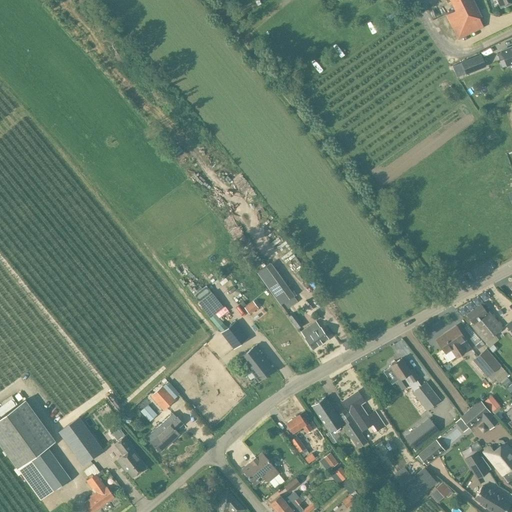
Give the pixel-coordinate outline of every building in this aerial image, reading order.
[(484,27),(470,0),(449,0),(455,10),(446,14),(458,40),(484,27)] [(505,58),(508,65),(511,63),(511,46),(502,51),(497,53),(500,60),(505,58)] [(462,62),(466,73),(485,66),(481,55),(462,62)] [(496,135),(493,128),(485,132),(488,139),(496,135)] [(259,272),(281,305),(296,295),(273,262),(259,272)] [(207,284),(194,294),(201,302),(213,292),(207,284)] [(245,308),(249,313),(257,307),(253,302),(245,308)] [(484,342),(485,342),(489,347),(492,352),(497,348),(493,344),(498,339),(494,334),(502,328),(488,311),(489,311),(483,303),(466,314),(472,322),(470,324),(484,342)] [(216,313),(210,318),(221,330),(227,325),(216,313)] [(297,328),(302,325),(293,313),(288,316),(297,328)] [(222,332),(234,348),(248,337),(236,321),(222,332)] [(316,321),(301,331),(305,337),(305,338),(313,349),(328,338),(320,327),(316,321)] [(445,353),(450,349),(456,358),(466,351),(460,342),(465,339),(457,327),(445,336),(444,334),(436,339),(445,353)] [(241,357),(259,380),(273,369),(255,346),(241,357)] [(472,360),(487,377),(492,381),(495,379),(498,383),(509,374),(486,348),(472,360)] [(413,368),(409,371),(400,358),(390,365),(398,378),(395,380),(402,390),(409,385),(413,391),(412,392),(427,411),(440,400),(425,381),(420,385),(417,380),(419,378),(413,368)] [(150,397),(163,410),(176,399),(163,385),(150,397)] [(354,420),(355,420),(362,430),(372,424),(379,434),(382,435),(387,432),(387,429),(375,409),(367,415),(360,404),(364,401),(357,391),(341,402),(354,420)] [(492,395),(485,401),(495,412),(502,406),(492,395)] [(329,432),(342,424),(324,397),(311,406),(329,432)] [(54,440),(25,400),(0,417),(0,443),(41,500),(70,479),(46,446),(54,440)] [(497,422),(479,401),(460,417),(469,429),(481,420),(489,429),(497,422)] [(172,413),(171,414),(165,419),(146,436),(160,452),(179,434),(176,430),(183,423),(177,417),(176,418),(172,413)] [(293,433),(301,427),(306,433),(311,430),(303,417),(301,418),(298,414),(286,423),(293,433)] [(437,414),(414,433),(423,445),(446,427),(437,414)] [(58,431),(83,465),(103,450),(79,416),(58,431)] [(367,441),(353,420),(343,426),(357,448),(367,441)] [(115,424),(109,429),(112,433),(118,428),(115,424)] [(309,453),(296,435),(290,440),(299,452),(300,452),(303,456),(309,453)] [(123,454),(117,459),(126,471),(127,470),(132,477),(145,467),(132,449),(134,447),(125,436),(115,444),(123,454)] [(418,453),(427,464),(444,449),(436,439),(418,453)] [(489,448),(482,453),(511,487),(511,485),(511,453),(506,446),(495,455),(489,448)] [(489,471),(476,451),(464,458),(477,479),(489,471)] [(309,463),(316,458),(312,452),(305,458),(309,463)] [(324,456),(332,466),(338,462),(330,452),(324,456)] [(254,485),(264,477),(268,481),(271,478),(278,473),(261,453),(241,469),(254,485)] [(386,471),(382,464),(374,469),(377,474),(374,476),(377,480),(386,474),(385,472),(386,471)] [(409,474),(404,466),(394,473),(400,481),(409,474)] [(412,502),(436,482),(424,467),(400,487),(412,502)] [(339,468),(330,475),(338,484),(347,477),(339,468)] [(90,496),(91,498),(84,503),(90,511),(92,511),(114,497),(107,487),(106,486),(105,486),(96,473),(86,480),(92,489),(93,488),(96,492),(90,496)] [(289,493),(300,483),(295,477),(284,487),(289,493)] [(437,503),(451,490),(443,482),(429,494),(437,503)] [(492,511),(504,511),(510,503),(488,490),(487,491),(481,487),(474,500),(480,503),(479,504),(492,511)] [(227,489),(212,501),(221,511),(224,511),(225,511),(228,511),(232,509),(234,511),(239,511),(244,508),(227,489)] [(269,503),(275,511),(279,511),(298,497),(294,491),(283,500),(279,496),(269,503)] [(354,499),(350,494),(342,501),(346,506),(354,499)] [(298,497),(279,511),(292,511),(297,507),(296,506),(301,501),(298,497)]
